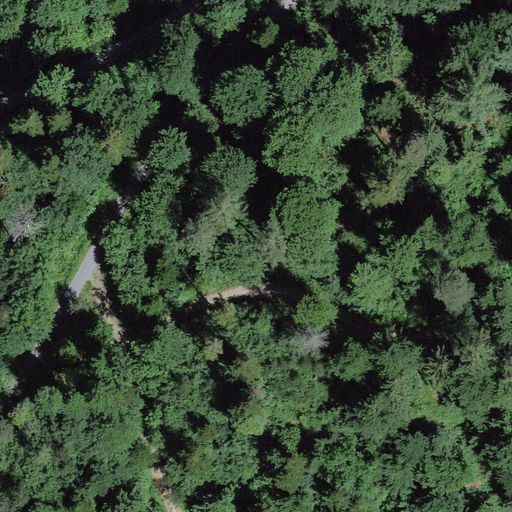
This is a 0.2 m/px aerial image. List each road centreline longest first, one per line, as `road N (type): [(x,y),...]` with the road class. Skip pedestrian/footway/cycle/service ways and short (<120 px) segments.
road 1 (track): [(300,0),(171,135),(99,248),(174,511)]
road 2 (track): [(0,108),(99,68),(213,0)]
road 3 (track): [(99,248),(0,418)]
road 4 (unknown): [(99,248),(56,130)]
